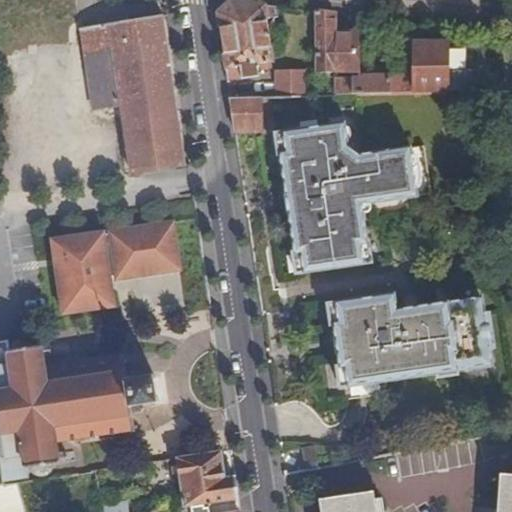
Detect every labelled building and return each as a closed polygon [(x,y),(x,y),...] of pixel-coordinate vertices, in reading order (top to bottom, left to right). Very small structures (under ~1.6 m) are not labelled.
[(218,13),(228,81),(259,77),(258,70),(270,68),(270,63),(273,62),(267,19),(277,18),(276,7),(230,1),(218,13)] [(334,35),(335,15),(317,13),(318,72),(358,73),(358,36),(334,35)] [(99,25),(130,21),(129,15),(98,20),(99,25)] [(162,16),(130,21),(99,25),(82,28),(95,108),(122,104),(132,173),(184,165),(162,16)] [(391,94),(472,91),(475,91),(475,72),(448,72),(448,43),(414,43),(414,74),(391,74),(391,94)] [(336,95),(391,94),(391,74),(391,68),(375,69),(375,78),(336,80),(336,95)] [(276,71),(276,97),(307,96),(307,93),(313,92),(313,84),(306,83),(306,70),(276,71)] [(230,99),(234,130),(261,129),(261,136),(276,135),(278,154),(280,154),(286,192),(284,193),(285,198),(293,197),(293,194),(308,192),(310,207),(286,210),(287,216),(290,216),(295,254),(293,254),(296,275),(371,264),(369,244),(367,245),(362,215),(358,215),(357,206),(370,205),(417,198),(410,151),(359,158),(348,149),(344,124),(277,133),(271,97),(230,99)] [(293,197),(285,198),(286,210),(310,207),(308,192),(293,194),(293,197)] [(358,215),(362,215),(368,214),(369,213),(371,210),(370,205),(357,206),(358,215)] [(103,232),(51,239),(62,313),(114,306),(110,277),(116,276),(116,278),(180,270),(173,222),(109,231),(109,234),(104,234),(103,232)] [(379,382),(386,381),(437,374),(438,378),(458,376),(458,371),(492,366),(490,349),(496,349),(491,315),(485,315),(484,300),(396,312),(394,296),(329,305),(332,325),(334,325),(336,337),(333,338),(335,354),(339,354),(340,367),(337,368),(340,388),(344,387),(366,384),(379,382)] [(8,341),(0,341),(0,476),(1,477),(2,481),(27,477),(26,467),(29,467),(32,473),(35,475),(39,476),(44,475),(49,473),(51,470),(52,463),(67,461),(65,452),(56,452),(54,442),(56,440),(71,438),(71,440),(74,440),(74,437),(90,435),(90,437),(93,437),(93,434),(110,432),(111,434),(113,434),(113,431),(131,429),(131,431),(134,431),(134,428),(136,428),(136,425),(134,425),(132,413),(139,412),(142,409),(141,405),(143,403),(149,402),(151,403),(152,406),(155,405),(155,402),(158,402),(158,399),(154,398),(152,380),(154,379),(154,376),(151,377),(150,374),(147,374),(147,378),(140,379),(138,378),(137,375),(133,372),(126,373),(124,360),(126,360),(126,356),(123,356),(123,354),(120,355),(120,357),(102,360),(102,357),(99,358),(99,361),(83,363),(83,361),(79,361),(80,364),(63,366),(63,364),(59,364),(60,367),(45,369),(43,368),(41,357),(51,355),(49,345),(35,347),(32,341),(28,338),(24,337),(20,337),(17,339),(14,342),(12,346),(11,350),(9,351),(8,341)] [(366,384),(344,387),(346,400),(368,397),(366,384)] [(314,445),(301,447),(304,467),(317,465),(314,445)] [(221,455),(219,453),(177,459),(184,507),(192,506),(238,499),(235,477),(225,478),(221,455)] [(511,511),(511,476),(501,476),(498,511),(511,511)] [(25,511),(18,484),(0,486),(0,511),(25,511)] [(376,511),(373,491),(319,499),(320,511),(376,511)] [(240,511),(238,499),(192,506),(192,511),(240,511)]
